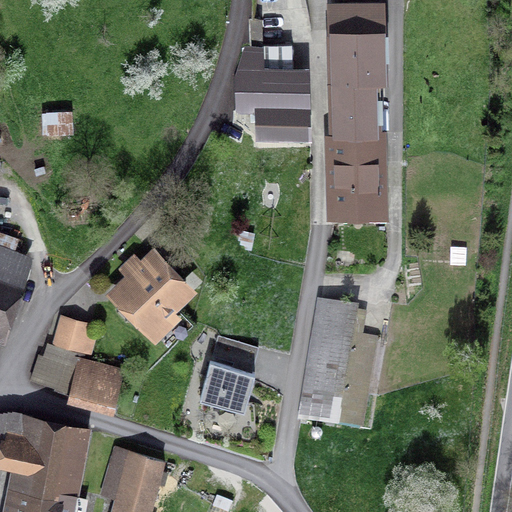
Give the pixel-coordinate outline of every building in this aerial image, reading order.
[(322,87),(377,86),(375,0),(345,0),(320,1),(322,87)] [(244,47),(237,70),(266,69),(266,48),(244,47)] [(310,108),(310,69),(266,69),(237,70),(237,109),(255,109),(310,108)] [(378,137),(377,86),(322,87),(323,138),(378,137)] [(255,109),(255,142),(311,142),(310,108),(255,109)] [(73,136),(71,110),(41,113),(44,139),(73,136)] [(378,137),(323,138),(324,221),(380,220),(378,137)] [(198,293),(148,244),(100,293),(151,342),(198,293)] [(0,343),(32,258),(0,246),(0,343)] [(364,313),(318,306),(299,422),(362,432),(376,341),(360,338),(364,313)] [(89,323),(60,316),(52,346),(89,356),(94,336),(86,334),(89,323)] [(113,410),(123,371),(47,347),(30,381),(113,410)] [(210,364),(199,401),(244,414),(255,376),(210,364)] [(0,443),(2,443),(5,432),(16,435),(20,412),(0,414),(0,443)] [(71,511),(90,427),(20,412),(16,435),(5,432),(2,443),(0,453),(0,467),(9,470),(0,511),(71,511)] [(148,511),(163,466),(112,450),(97,498),(112,502),(109,511),(148,511)]
